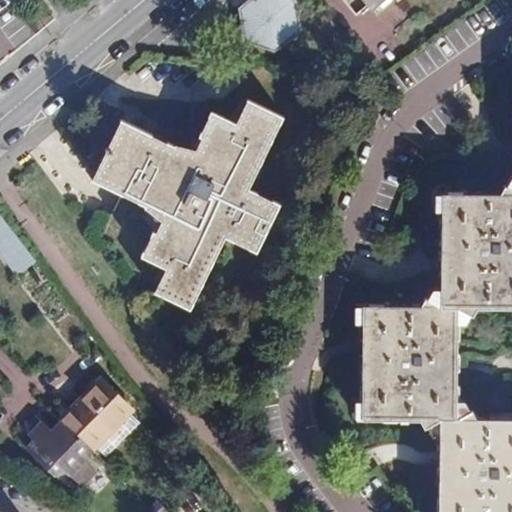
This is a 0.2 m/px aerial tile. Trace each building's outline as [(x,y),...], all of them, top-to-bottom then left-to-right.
[(249,0),(237,12),(246,40),(277,50),(281,50),(306,27),(300,0),(249,0)] [(363,0),(372,11),(384,0),(363,0)] [(140,146),(144,137),(121,126),(94,184),(126,198),(104,246),(173,279),(164,298),(194,312),(228,241),(260,256),(283,207),(250,192),(284,120),(252,105),(241,130),(211,116),(200,141),(190,136),(182,155),(178,164),(140,146)] [(182,155),(144,137),(140,146),(178,164),(182,155)] [(459,302),(459,305),(511,305),(511,190),(444,190),(443,251),(443,302),(459,302)] [(38,259),(0,210),(0,246),(20,272),(38,259)] [(442,414),(457,414),(458,375),(459,305),(443,305),(443,302),(366,301),(365,359),(365,415),(442,416),(442,414)] [(68,419),(95,446),(97,444),(110,457),(144,422),(131,408),(134,406),(104,375),(64,414),(68,419)] [(86,455),(95,446),(68,419),(60,428),(55,423),(47,414),(29,431),(34,437),(29,441),(54,467),(66,464),(83,480),(97,466),(86,455)] [(68,419),(64,414),(55,423),(60,428),(68,419)] [(511,511),(511,414),(457,414),(457,417),(442,416),(441,460),(441,511),(511,511)]
